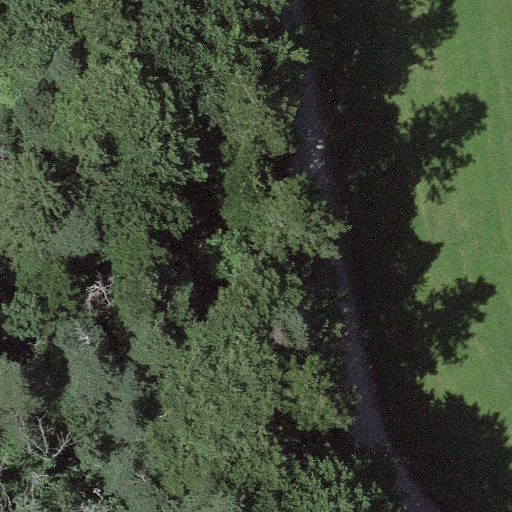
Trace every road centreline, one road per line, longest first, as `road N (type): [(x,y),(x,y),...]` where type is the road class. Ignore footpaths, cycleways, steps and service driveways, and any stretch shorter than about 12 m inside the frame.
road 1 (track): [(316,511),(255,405),(169,143),(94,0)]
road 2 (unclassified): [(422,511),(389,472),(352,370),(273,0)]
